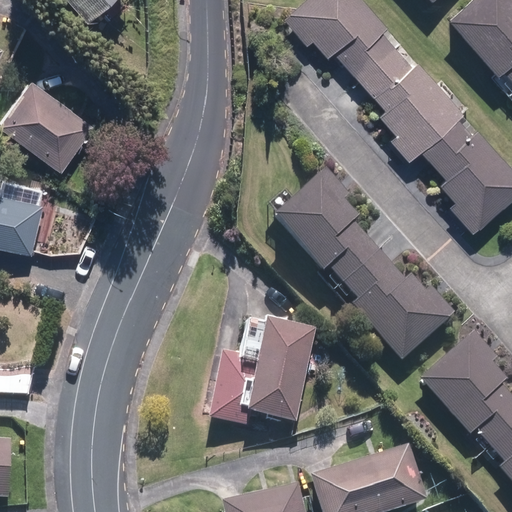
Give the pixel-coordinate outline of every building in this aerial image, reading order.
[(102,10),(112,21),(131,6),(125,0),(69,0),(88,22),(102,10)] [(311,39),(327,58),(334,52),(383,109),(378,113),(395,132),(388,138),(409,161),(420,151),(443,177),(437,182),(454,200),(448,205),(473,235),(511,200),(511,169),(475,127),(471,130),(460,117),(463,114),(416,59),(410,64),(382,31),(387,26),(364,0),(303,0),(283,18),(305,44),(311,39)] [(511,92),(511,0),(469,0),(447,21),(511,92)] [(97,128),(34,79),(0,121),(0,122),(62,171),(97,128)] [(344,191),(325,168),(274,211),(400,360),(455,313),(428,283),(423,287),(409,270),(402,276),(352,217),(356,213),(341,194),(344,191)] [(4,190),(0,189),(0,246),(31,254),(46,191),(6,182),(4,190)] [(82,237),(49,225),(41,247),(75,259),(82,237)] [(240,353),(220,350),(209,416),(247,422),(249,411),(297,419),(312,325),(265,318),(265,322),(245,319),(240,353)] [(511,481),(511,399),(499,385),(505,379),(490,363),(495,358),(471,330),(418,378),(469,434),(472,431),(499,462),(496,464),(511,481)] [(14,439),(0,437),(0,498),(10,499),(14,439)] [(384,511),(426,499),(408,441),(309,471),(321,511),(384,511)] [(303,511),(297,481),(219,497),(222,511),(303,511)]
